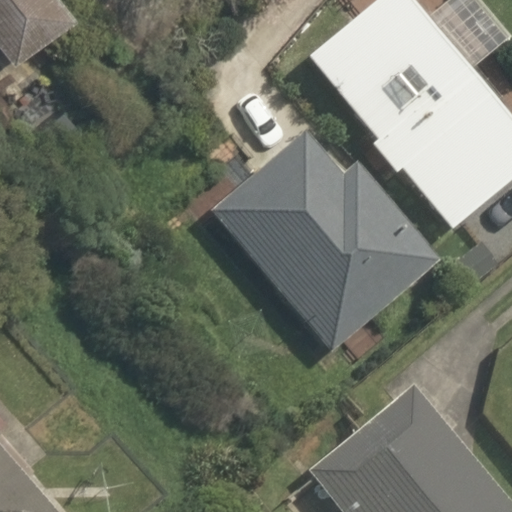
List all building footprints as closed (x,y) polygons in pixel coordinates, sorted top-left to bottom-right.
[(0,0),(0,49),(13,63),(80,1),(78,0),(0,0)] [(353,0),(289,61),(450,229),(511,169),(511,98),(417,0),(353,0)] [(208,219),(322,345),(421,256),(307,130),(208,219)] [(511,511),(511,479),(404,364),(289,471),(327,511),(511,511)] [(0,437),(0,511),(58,511),(61,510),(0,437)]
